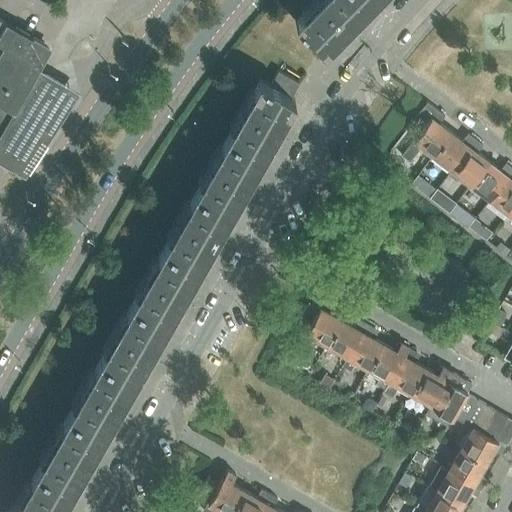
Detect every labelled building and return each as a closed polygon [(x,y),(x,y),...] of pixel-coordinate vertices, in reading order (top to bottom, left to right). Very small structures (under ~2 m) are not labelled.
[(369,3),(365,0),(314,0),(294,21),(324,49),(343,30),(346,33),(354,25),(351,22),(369,3)] [(0,133),(50,46),(0,16),(0,133)] [(278,69),(270,84),(291,96),(299,81),(278,69)] [(270,84),(260,78),(228,134),(262,155),(275,132),(279,134),(285,124),(281,122),(295,98),(291,96),(270,84)] [(421,146),(432,155),(450,131),(438,123),(444,115),(426,102),(418,113),(427,120),(401,155),(409,162),(421,146)] [(432,155),(451,169),(474,139),(467,133),(461,140),(450,131),(432,155)] [(262,155),(228,134),(196,190),(231,210),(244,188),(247,190),(253,180),(249,178),(262,155)] [(451,169),(470,184),(488,161),(476,152),(482,144),(474,139),(451,169)] [(489,198),(511,168),(511,167),(505,162),(500,170),(488,161),(470,184),(489,198)] [(511,168),(489,198),(508,213),(511,208),(511,168)] [(164,246),(199,266),(212,243),(216,245),(221,235),(218,233),(231,210),(196,190),(164,246)] [(485,239),(491,232),(482,224),(476,231),(485,239)] [(496,248),(505,254),(509,249),(500,242),(496,248)] [(186,289),(199,266),(164,246),(132,302),(167,322),(180,299),(184,301),(190,291),(186,289)] [(305,332),(327,344),(341,319),(329,312),(333,304),(324,299),(314,316),(303,310),(289,335),(300,341),(305,332)] [(154,344),(167,322),(132,302),(100,359),(135,377),(148,354),(152,357),(158,347),(154,344)] [(327,344),(347,356),(366,323),(358,318),(354,326),(341,319),(327,344)] [(347,356),(368,368),(383,343),(370,335),(374,327),(366,323),(347,356)] [(368,368),(389,380),(408,346),(400,342),(395,350),(383,343),(368,368)] [(389,380),(410,392),(424,366),(412,359),(416,351),(408,346),(389,380)] [(135,378),(100,359),(68,415),(103,434),(116,410),(120,412),(126,402),(122,400),(135,378)] [(410,392),(431,404),(450,370),(442,366),(437,374),(424,366),(410,392)] [(431,404),(462,421),(475,398),(465,392),(467,390),(453,383),(458,375),(450,370),(431,404)] [(367,398),(365,401),(363,405),(371,410),(375,402),(371,399),(367,398)] [(486,404),(475,398),(462,421),(471,427),(472,426),(473,426),(486,404)] [(473,426),(483,432),(496,410),(486,404),(473,426)] [(483,432),(494,438),(507,416),(496,410),(483,432)] [(103,434),(68,415),(36,470),(71,490),(85,466),(88,468),(94,458),(90,456),(103,434)] [(494,438),(505,445),(511,432),(511,418),(507,416),(494,438)] [(483,432),(473,426),(472,426),(471,427),(460,447),(485,462),(492,449),(500,453),(505,445),(494,438),(483,432)] [(460,447),(448,468),(481,487),(485,479),(477,474),(485,462),(460,447)] [(448,468),(436,489),(461,503),(468,491),(476,495),(481,487),(448,468)] [(207,502),(224,511),(230,511),(243,489),(231,482),(235,474),(226,469),(218,483),(208,477),(199,493),(209,499),(207,502)] [(59,511),(71,490),(36,470),(12,511),(59,511)] [(230,511),(257,511),(269,493),(261,489),(256,497),(243,489),(230,511)] [(424,510),(427,511),(455,511),(461,503),(436,489),(424,510)] [(277,498),(269,493),(257,511),(282,511),(272,506),(277,498)]
